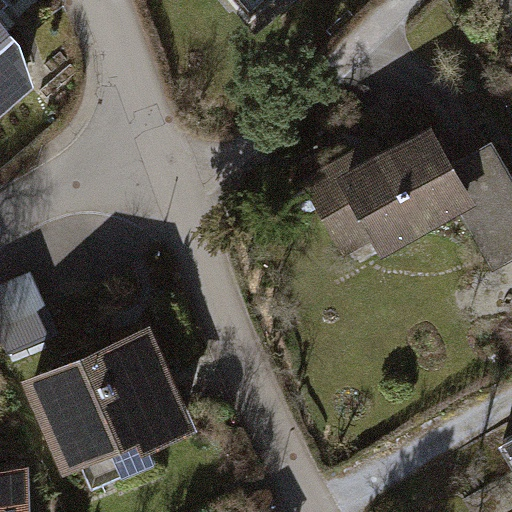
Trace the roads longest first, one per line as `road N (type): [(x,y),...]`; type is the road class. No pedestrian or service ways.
road 1 (residential): [(144,156),(310,511)]
road 2 (residential): [(0,244),(144,156)]
road 3 (residential): [(91,0),(144,156)]
